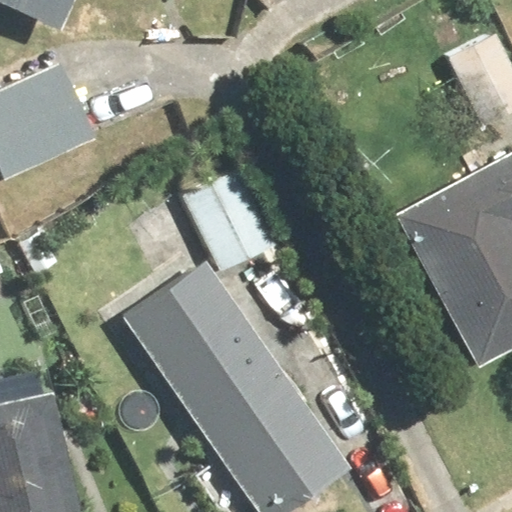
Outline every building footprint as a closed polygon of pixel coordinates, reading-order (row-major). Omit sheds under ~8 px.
[(0,0),(0,16),(42,34),(56,0),(0,0)] [(0,82),(0,166),(80,134),(51,62),(0,82)] [(511,182),(498,154),(381,210),(457,369),(511,342),(511,182)] [(210,262),(259,241),(223,156),(173,178),(210,262)] [(0,253),(0,293),(28,280),(12,248),(0,253)] [(199,270),(118,317),(233,511),(273,511),(325,482),(199,270)] [(0,408),(0,511),(57,511),(33,401),(0,408)]
